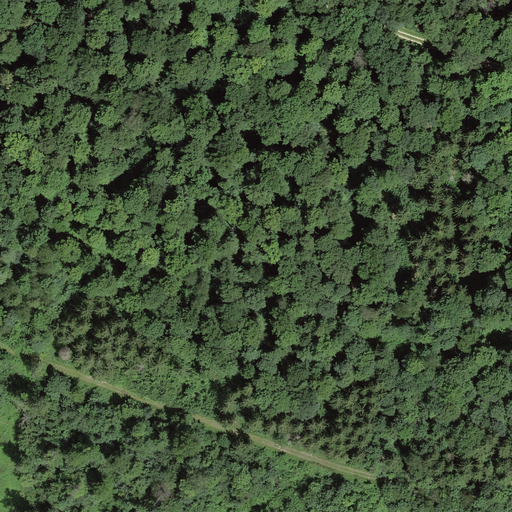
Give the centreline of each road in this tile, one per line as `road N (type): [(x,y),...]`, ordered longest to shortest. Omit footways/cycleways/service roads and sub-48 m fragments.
road 1 (track): [(511,485),(359,475),(0,345)]
road 2 (track): [(511,71),(317,0)]
